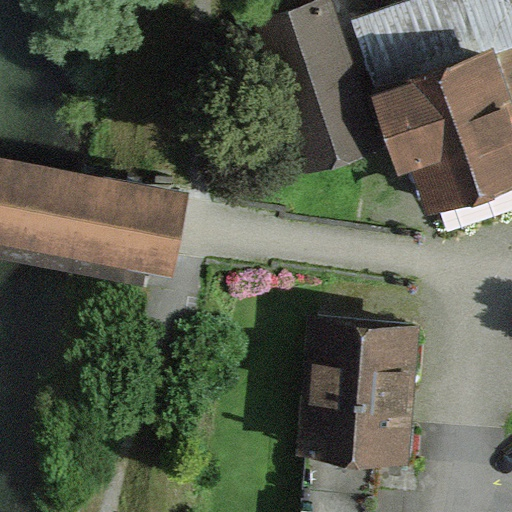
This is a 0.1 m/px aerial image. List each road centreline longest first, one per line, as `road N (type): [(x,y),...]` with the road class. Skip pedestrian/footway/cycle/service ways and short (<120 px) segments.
road 1 (unclassified): [(511,282),(142,226)]
road 2 (unclassified): [(459,511),(511,296)]
